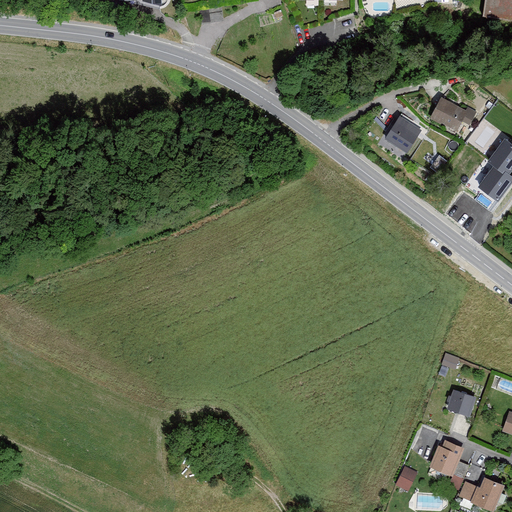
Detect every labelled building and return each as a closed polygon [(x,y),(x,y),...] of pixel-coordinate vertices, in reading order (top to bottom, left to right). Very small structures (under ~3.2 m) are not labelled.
[(511,0),(487,0),(484,21),(511,23),(511,0)] [(480,113),(445,96),(434,118),(461,131),(466,121),(474,125),(480,113)] [(425,129),(401,117),(390,138),(413,151),(425,129)] [(511,171),(511,144),(505,139),(489,160),(495,164),(509,175),(511,171)] [(511,183),(511,176),(509,175),(495,164),(478,187),(498,202),(511,183)] [(460,358),(446,353),(441,364),(455,369),(460,358)] [(476,396),(453,389),(447,409),(470,416),(476,396)] [(511,410),(509,410),(503,430),(511,433),(511,410)] [(465,447),(445,439),(442,445),(439,444),(431,465),(454,474),(465,447)] [(417,471),(404,465),(395,483),(408,489),(417,471)] [(477,485),(463,479),(457,494),(490,509),(501,483),(481,474),(477,485)]
